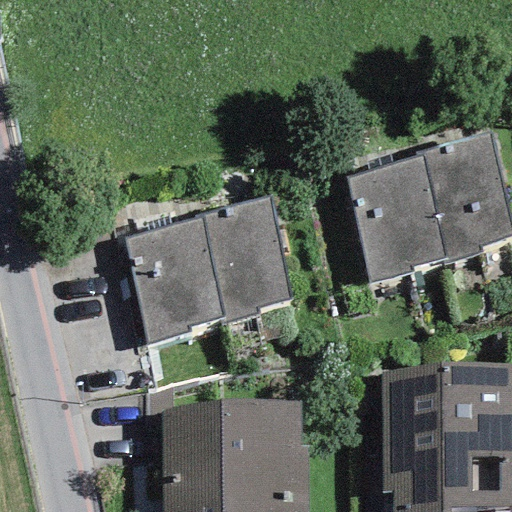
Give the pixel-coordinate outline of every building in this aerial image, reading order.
[(511,226),(488,133),(415,152),(417,159),(421,158),(447,257),(449,264),(482,256),(479,243),(511,234),(511,226)] [(421,158),(417,159),(344,178),(371,285),(412,274),(410,267),(447,257),(421,158)] [(266,198),(193,216),(194,222),(199,220),(224,321),(225,323),(259,315),(258,308),(292,299),(266,198)] [(199,220),(194,222),(122,240),(149,347),(189,337),(187,330),(224,321),(199,220)] [(511,369),(380,370),(380,490),(392,490),(392,511),(448,511),(448,510),(511,509),(511,369)] [(299,404),(157,408),(160,511),(306,511),(305,448),(300,448),(299,404)]
